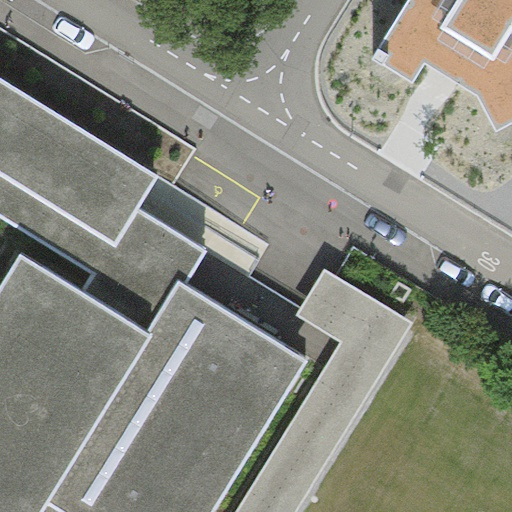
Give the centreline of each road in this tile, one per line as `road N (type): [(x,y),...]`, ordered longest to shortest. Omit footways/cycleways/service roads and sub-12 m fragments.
road 1 (residential): [(251,107),(511,270)]
road 2 (residential): [(71,0),(251,107)]
road 3 (residential): [(319,0),(251,107)]
